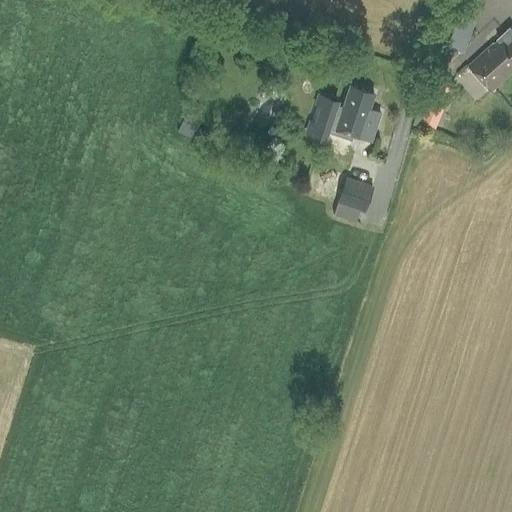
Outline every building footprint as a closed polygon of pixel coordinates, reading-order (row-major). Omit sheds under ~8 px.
[(511,27),(470,65),(493,90),(511,73),(511,27)] [(444,111),(454,85),(440,80),(434,94),(430,92),(425,103),(444,111)] [(368,109),(373,93),(351,86),(345,106),(340,105),(333,128),(336,129),(334,135),(336,139),(349,143),(353,142),(355,135),(373,141),(382,113),(368,109)] [(209,145),(213,134),(183,121),(178,132),(209,145)] [(365,213),(374,186),(347,177),(345,177),(336,203),(365,213)]
